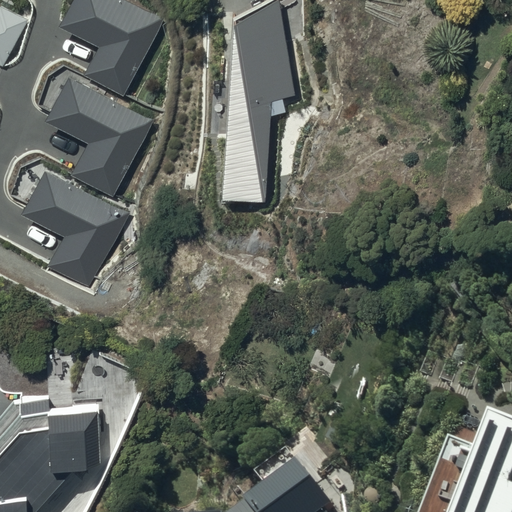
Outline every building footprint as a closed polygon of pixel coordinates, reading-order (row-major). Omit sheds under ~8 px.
[(171,19),(136,0),(68,0),(61,13),(106,38),(89,68),(131,92),(171,19)] [(0,58),(22,16),(0,4),(0,58)] [(155,117),(69,69),(45,111),(90,136),(73,166),(115,190),(155,117)] [(130,211),(44,164),(21,206),(65,230),(48,261),(90,284),(130,211)] [(98,473),(98,403),(73,407),(62,396),(14,403),(0,417),(0,511),(29,511),(66,473),(98,473)] [(506,414),(493,409),(456,511),(511,511),(511,421),(505,419),(506,414)] [(314,484),(286,456),(235,511),(152,511),(147,505),(139,511),(317,511),(317,510),(304,510),(304,497),(314,484)]
